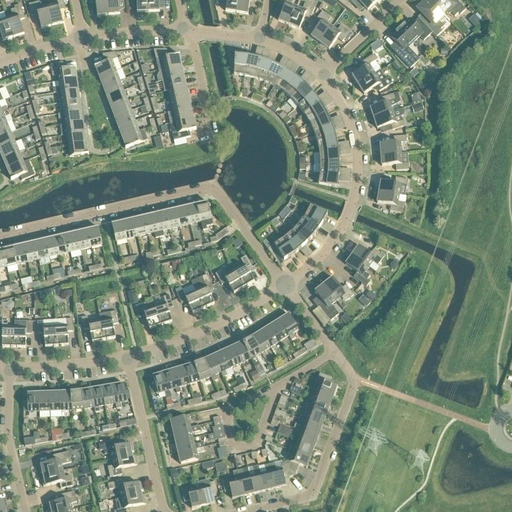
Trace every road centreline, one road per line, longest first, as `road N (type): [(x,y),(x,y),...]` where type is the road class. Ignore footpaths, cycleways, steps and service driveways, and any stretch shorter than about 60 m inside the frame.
road 1 (residential): [(285,285),(213,187),(0,236)]
road 2 (residential): [(285,285),(331,245),(355,193),(354,136),(322,76)]
road 3 (residential): [(250,511),(311,496),(352,386),(333,352)]
road 4 (residential): [(126,357),(197,334),(285,285)]
road 5 (residential): [(126,357),(164,511)]
road 6 (residential): [(9,368),(8,442),(25,511)]
road 7 (residential): [(276,389),(251,449),(231,443),(226,422),(237,408)]
road 8 (residential): [(185,32),(213,138),(201,141)]
